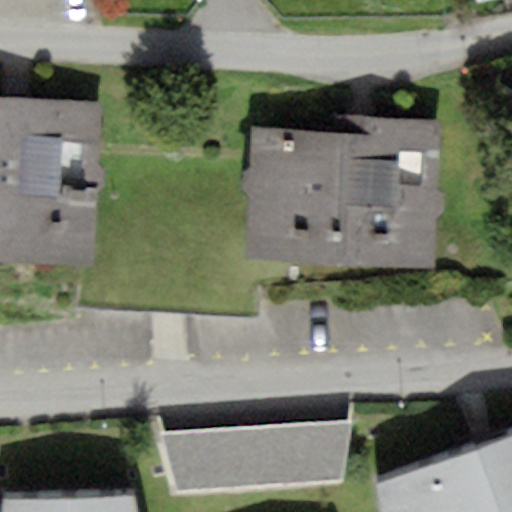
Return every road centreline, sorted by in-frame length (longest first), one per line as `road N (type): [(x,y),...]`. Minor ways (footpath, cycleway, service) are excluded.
road 1 (residential): [(511,32),(438,45),(292,51),(0,46)]
road 2 (residential): [(511,366),(0,396)]
